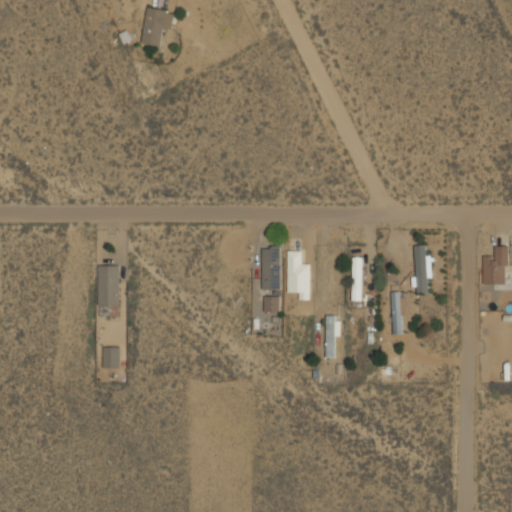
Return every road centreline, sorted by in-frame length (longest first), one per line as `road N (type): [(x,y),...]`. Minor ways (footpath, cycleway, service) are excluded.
road 1 (residential): [(0,212),(511,213)]
road 2 (residential): [(467,213),(463,511)]
road 3 (residential): [(279,0),(389,212)]
